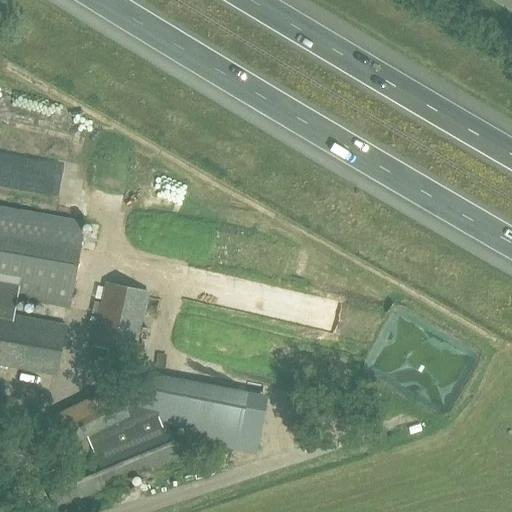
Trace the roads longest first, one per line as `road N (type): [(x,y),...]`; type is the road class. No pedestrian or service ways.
road 1 (motorway): [(104,0),(511,247)]
road 2 (motorway): [(511,155),(249,0)]
